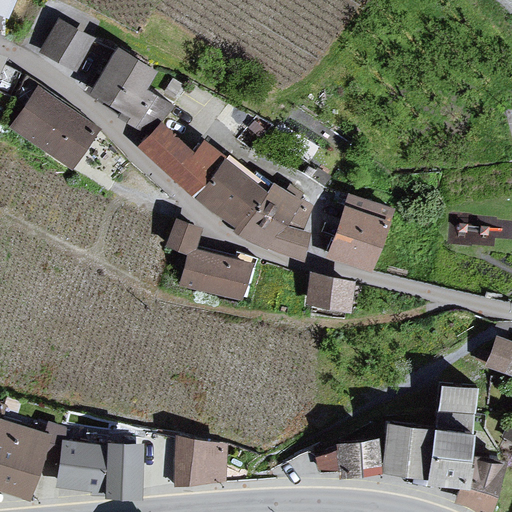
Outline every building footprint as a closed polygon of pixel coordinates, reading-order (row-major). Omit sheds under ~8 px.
[(14,0),(0,0),(0,11),(8,15),(14,0)] [(93,40),(61,21),(44,50),(77,69),(93,40)] [(147,70),(107,46),(84,94),(137,136),(153,124),(172,109),(138,89),(147,70)] [(93,128),(31,90),(7,127),(69,171),(93,128)] [(153,124),(137,144),(187,197),(200,173),(217,155),(196,141),(184,152),(153,124)] [(261,190),(214,158),(188,201),(267,246),(295,201),(298,197),(265,183),(261,190)] [(391,207),(344,195),(324,260),(372,273),(391,207)] [(311,210),(295,201),(267,246),(300,255),(303,234),(300,229),(311,210)] [(242,302),(248,268),(196,248),(196,229),(171,220),(165,252),(182,257),(177,289),(242,302)] [(351,282),(303,271),(305,307),(349,317),(351,282)] [(511,343),(494,337),(485,362),(511,371),(511,343)] [(469,430),(473,380),(437,377),(434,420),(466,425),(466,433),(469,430)] [(511,400),(498,441),(504,450),(511,457),(511,400)] [(434,420),(383,415),(382,429),(380,469),(428,473),(427,479),(458,481),(465,481),(469,457),(465,456),(465,448),(466,433),(466,425),(434,420)] [(37,462),(44,434),(37,432),(0,421),(0,495),(25,504),(37,462)] [(40,422),(37,432),(44,434),(37,462),(53,465),(56,441),(60,442),(61,427),(40,422)] [(382,429),(335,437),(341,474),(380,469),(382,429)] [(216,438),(176,431),(175,480),(215,480),(216,438)] [(93,444),(60,442),(56,441),(53,465),(54,487),(87,493),(88,497),(133,498),(133,442),(94,441),(93,444)] [(499,454),(465,448),(465,456),(469,457),(465,481),(458,481),(454,497),(488,508),(499,454)]
